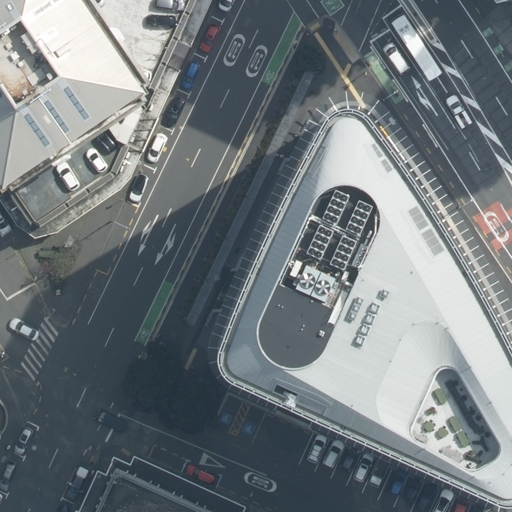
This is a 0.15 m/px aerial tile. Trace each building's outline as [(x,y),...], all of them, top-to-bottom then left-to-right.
[(0,0),(0,184),(7,194),(10,192),(16,200),(23,195),(25,198),(148,113),(154,109),(152,106),(159,101),(154,93),(157,91),(96,0),(0,0)] [(96,0),(157,91),(198,0),(96,0)] [(228,369),(232,371),(491,492),(500,493),(510,494),(511,493),(511,330),(488,289),(454,231),(428,187),(406,153),(386,126),(374,109),(370,106),(366,104),(362,101),(356,99),(351,98),(347,98),(341,100),(337,102),(333,105),(324,113),(313,130),(285,191),(226,325),(222,335),(221,338),(221,341),(220,345),(220,349),(220,354),(220,358),(222,362),(223,364),(225,367),(228,369)] [(23,195),(16,200),(39,232),(119,178),(148,113),(25,198),(23,195)] [(213,511),(119,470),(99,511),(213,511)]
